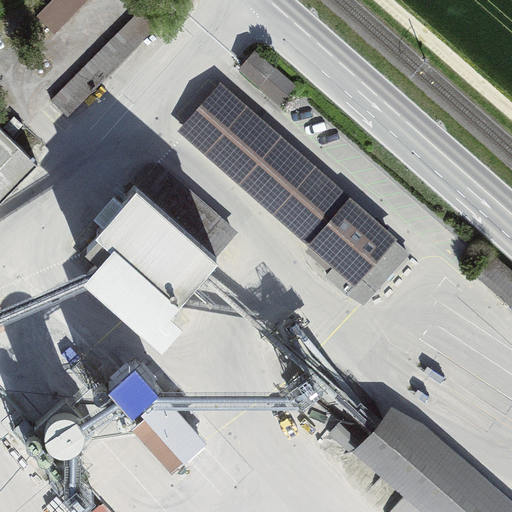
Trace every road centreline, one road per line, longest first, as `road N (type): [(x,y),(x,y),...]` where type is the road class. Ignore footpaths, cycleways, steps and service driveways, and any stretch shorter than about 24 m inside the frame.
road 1 (secondary): [(272,0),(511,211)]
road 2 (track): [(511,118),(378,0)]
road 3 (track): [(396,0),(511,99)]
